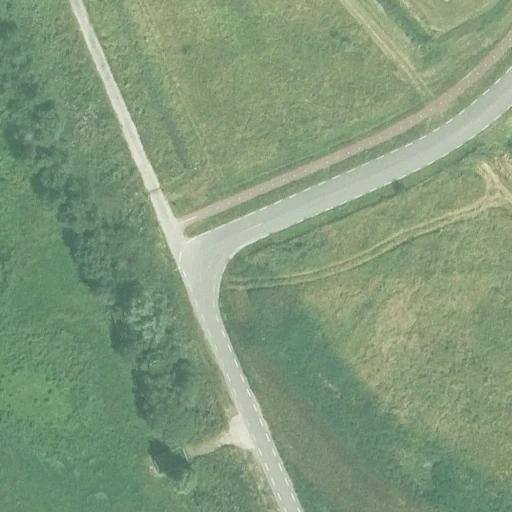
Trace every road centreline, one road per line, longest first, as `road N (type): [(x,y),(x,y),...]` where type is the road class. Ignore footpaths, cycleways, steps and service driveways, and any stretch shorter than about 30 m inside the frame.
road 1 (unclassified): [(185,257),(394,167),(511,87)]
road 2 (unclassified): [(405,511),(284,385),(185,257)]
road 3 (unclassified): [(185,257),(75,0)]
